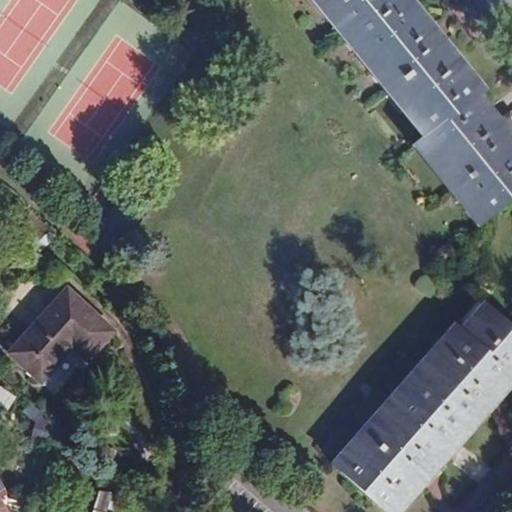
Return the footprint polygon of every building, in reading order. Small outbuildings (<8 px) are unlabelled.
[(338,12),(327,0),(309,0),(327,21),(338,12)] [(477,203),(489,218),(511,197),(511,140),(475,94),(480,90),(406,0),(327,0),(338,12),(327,21),(352,52),(363,43),(381,66),(370,74),(401,112),(412,103),(421,114),(415,119),(427,133),(422,137),(417,142),(430,158),(436,153),(445,164),(434,172),(466,212),(477,203)] [(370,74),(381,66),(363,43),(352,52),(370,74)] [(422,137),(427,133),(415,119),(421,114),(412,103),(401,112),(422,137)] [(417,142),(412,145),(434,172),(445,164),(436,153),(430,158),(417,142)] [(119,197),(102,222),(107,225),(124,200),(119,197)] [(107,225),(102,222),(90,238),(116,257),(146,216),(124,200),(107,225)] [(489,218),(477,203),(466,212),(478,227),(489,218)] [(66,285),(4,353),(41,386),(72,351),(87,364),(117,331),(66,285)] [(458,331),(469,340),(481,325),(475,320),(481,313),(504,333),(508,328),(481,304),(458,331)] [(397,511),(511,381),(511,330),(508,328),(504,333),(481,313),(475,320),(481,325),(469,340),(458,331),(453,326),(397,389),(401,394),(389,408),(394,414),(385,424),(374,415),(342,451),(353,461),(340,475),(382,511),(397,511)] [(0,412),(3,414),(12,394),(0,388),(0,412)] [(401,394),(397,389),(374,415),(385,424),(394,414),(389,408),(401,394)] [(30,448),(45,452),(50,434),(35,430),(30,448)] [(342,451),(330,466),(340,475),(353,461),(342,451)] [(9,503),(0,486),(0,504),(2,507),(9,503)] [(105,511),(111,495),(98,492),(91,511),(105,511)] [(0,511),(27,511),(28,510),(10,505),(9,503),(2,507),(0,504),(0,511)]
